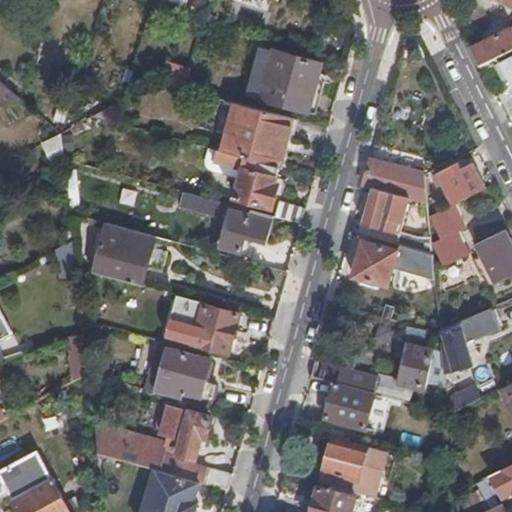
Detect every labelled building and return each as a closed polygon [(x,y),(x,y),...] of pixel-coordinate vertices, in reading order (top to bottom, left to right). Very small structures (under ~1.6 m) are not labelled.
[(481,34),(485,41),(507,30),(501,19),(491,23),(494,28),(481,34)] [(485,41),(472,47),(484,71),(498,64),(511,57),(511,27),(507,30),(485,41)] [(261,98),(274,51),(262,48),(248,95),(261,98)] [(323,64),(274,51),(261,98),(309,112),(323,64)] [(511,57),(498,64),(506,79),(511,76),(511,57)] [(162,80),(187,87),(192,70),(167,63),(162,80)] [(0,107),(19,97),(0,81),(0,107)] [(413,98),(404,119),(419,125),(428,104),(413,98)] [(227,137),(224,152),(279,167),(292,118),(225,101),(216,134),(227,137)] [(54,119),(65,122),(69,109),(58,106),(54,119)] [(279,167),(280,168),(285,169),(298,120),(292,118),(279,167)] [(54,160),(64,158),(61,135),(46,142),(54,160)] [(224,152),(219,151),(216,162),(244,170),(236,199),(273,208),(280,184),(276,183),(280,168),(279,167),(224,152)] [(371,161),(364,186),(375,189),(366,224),(392,231),(395,223),(403,225),(411,198),(429,203),(426,175),(425,175),(415,173),(371,161)] [(439,173),(454,205),(486,188),(474,163),(458,172),(454,165),(439,173)] [(417,165),(415,173),(425,175),(426,168),(417,165)] [(193,183),(189,194),(219,202),(223,189),(203,183),(193,183)] [(189,194),(183,192),(180,200),(185,201),(185,204),(220,214),(223,203),(219,202),(189,194)] [(276,217),(302,224),(305,209),(280,202),(276,217)] [(454,205),(430,217),(442,239),(435,243),(446,266),(470,254),(458,231),(466,227),(454,205)] [(267,244),(275,217),(252,210),(250,216),(233,212),(222,247),(242,252),(247,238),(267,244)] [(70,213),(71,222),(79,222),(79,215),(70,213)] [(93,272),(142,285),(147,268),(162,272),(168,251),(153,247),(156,236),(106,223),(93,272)] [(401,230),(397,245),(401,246),(434,255),(431,226),(421,226),(421,235),(401,230)] [(511,274),(511,239),(507,230),(476,246),(495,283),(511,274)] [(62,280),(78,278),(77,267),(74,241),(55,251),(62,264),(62,280)] [(434,255),(401,246),(400,250),(366,241),(356,277),(391,286),(396,273),(437,283),(434,255)] [(229,354),(240,314),(204,305),(201,317),(190,314),(182,340),(229,354)] [(498,329),(488,309),(461,321),(463,328),(445,335),(454,371),(474,365),(467,342),(498,329)] [(427,330),(410,326),(407,338),(424,342),(427,330)] [(443,352),(445,373),(454,371),(445,335),(442,335),(443,352)] [(75,382),(89,374),(84,336),(72,337),(70,337),(75,382)] [(433,383),(446,387),(445,373),(443,352),(410,345),(401,385),(431,393),(433,383)] [(157,392),(211,407),(217,383),(207,380),(212,360),(169,349),(157,392)] [(95,373),(110,377),(113,367),(98,363),(95,373)] [(342,368),(338,385),(374,394),(379,378),(342,368)] [(448,395),(449,414),(484,397),(475,381),(448,395)] [(511,382),(501,388),(511,408),(511,382)] [(338,385),(337,384),(327,418),(366,429),(377,394),(374,394),(338,385)] [(201,482),(229,490),(234,475),(194,464),(202,437),(207,438),(213,419),(170,407),(162,434),(168,436),(166,444),(95,423),(98,453),(156,469),(201,482)] [(336,435),(334,441),(350,445),(351,439),(336,435)] [(321,466),(317,481),(376,496),(386,454),(350,445),(334,441),(326,467),(321,466)] [(69,511),(36,450),(0,470),(0,478),(9,495),(18,511),(69,511)] [(511,467),(485,481),(495,498),(504,493),(506,497),(511,494),(511,467)] [(197,511),(200,503),(196,501),(201,482),(156,469),(143,511),(197,511)] [(0,500),(9,495),(0,478),(0,500)] [(485,481),(479,484),(482,490),(493,510),(500,506),(495,498),(485,481)] [(354,511),(358,496),(321,486),(315,508),(306,506),(304,511),(354,511)] [(508,511),(504,505),(500,506),(493,510),(482,490),(464,499),(467,511),(508,511)]
